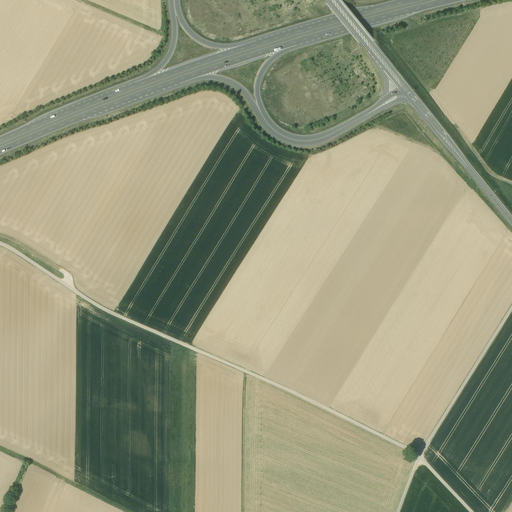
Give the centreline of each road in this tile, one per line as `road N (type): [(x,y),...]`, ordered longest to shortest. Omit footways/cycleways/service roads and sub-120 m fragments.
road 1 (track): [(0,244),(99,307),(419,455)]
road 2 (trunk): [(0,151),(171,83)]
road 3 (trunk): [(411,0),(245,47)]
road 4 (track): [(419,455),(511,310)]
road 5 (trunk): [(511,220),(409,93)]
road 6 (trunk): [(293,43),(448,0)]
road 7 (trunk): [(142,82),(0,140)]
road 8 (trunk): [(383,105),(305,141),(277,133),(263,117)]
road 9 (trunk): [(171,83),(293,43)]
